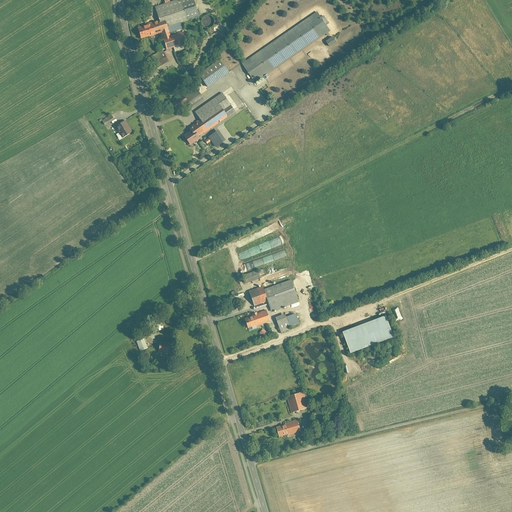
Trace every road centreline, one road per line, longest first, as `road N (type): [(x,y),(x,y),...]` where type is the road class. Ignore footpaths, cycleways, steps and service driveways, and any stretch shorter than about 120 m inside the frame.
road 1 (tertiary): [(119,0),(264,511)]
road 2 (track): [(251,463),(499,397)]
road 3 (track): [(511,251),(377,303)]
